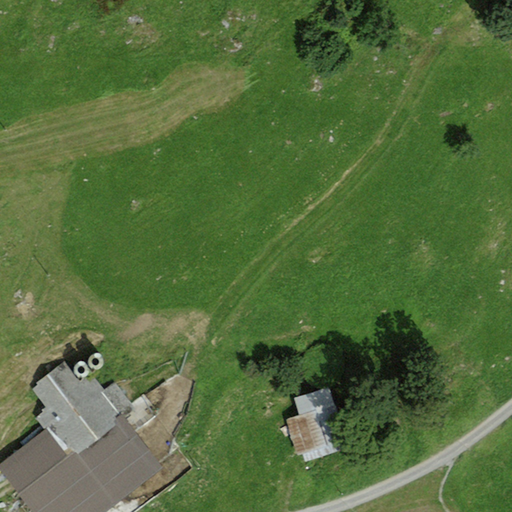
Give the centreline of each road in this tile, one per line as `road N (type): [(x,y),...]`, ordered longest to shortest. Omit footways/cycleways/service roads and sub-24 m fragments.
road 1 (track): [(140,381),(189,352),(262,264),(352,181),(390,137),(426,61),(481,0)]
road 2 (track): [(398,480),(411,447),(404,385),(385,350),(361,337),(304,334),(167,366)]
